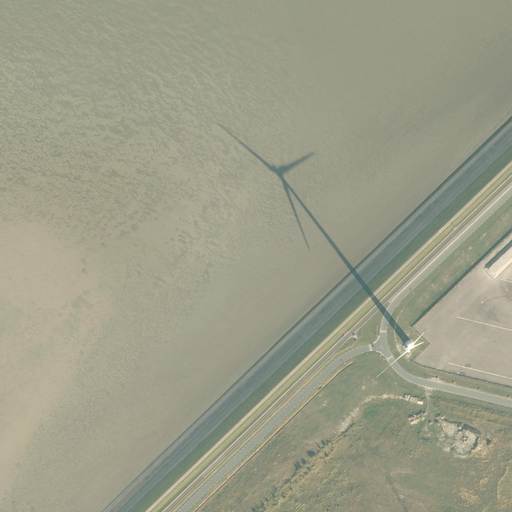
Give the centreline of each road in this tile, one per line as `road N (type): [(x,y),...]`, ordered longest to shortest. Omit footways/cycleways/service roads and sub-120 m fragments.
road 1 (tertiary): [(180,511),(339,360),(384,344)]
road 2 (tertiary): [(384,344),(384,321),(397,299),(511,190)]
road 3 (unclassified): [(511,403),(412,379),(384,344)]
